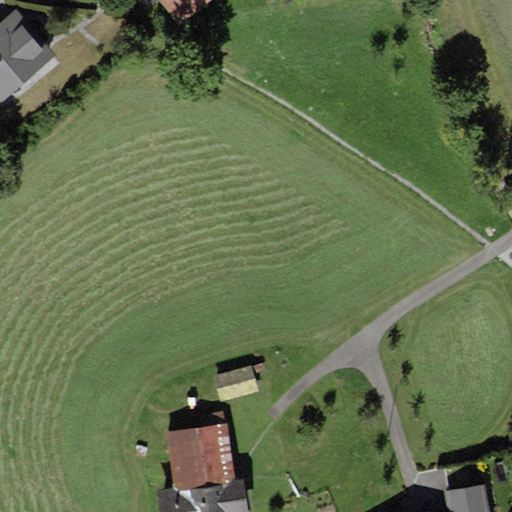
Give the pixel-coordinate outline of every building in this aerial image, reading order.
[(191,0),(173,0),(181,9),(191,0)] [(0,34),(0,81),(3,84),(41,51),(15,21),(0,34)] [(255,388),(249,369),(217,378),(223,397),(255,388)] [(188,428),(168,431),(176,490),(227,483),(219,430),(224,429),(222,413),(201,416),(204,432),(189,434),(188,428)] [(242,511),(238,482),(227,483),(176,490),(163,492),(165,511),(242,511)] [(484,511),(481,489),(450,494),(452,511),(484,511)]
